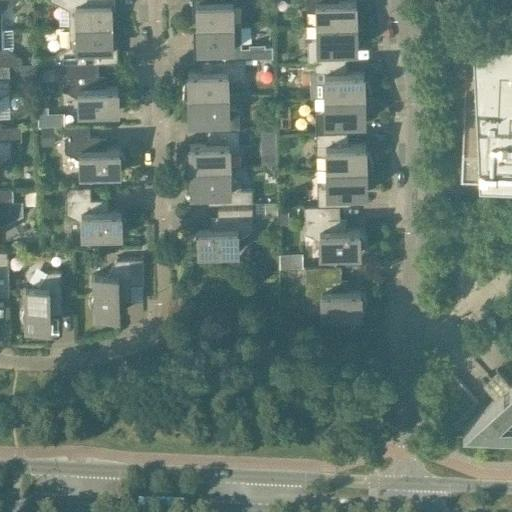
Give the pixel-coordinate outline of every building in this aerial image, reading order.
[(0,0),(0,27),(2,27),(1,9),(15,0),(0,0)] [(53,0),(68,8),(69,26),(112,25),(112,20),(117,20),(116,0),(53,0)] [(192,0),(193,18),(197,18),(198,24),(231,23),(231,4),(238,4),(244,0),(192,0)] [(317,10),(317,24),(363,23),(363,21),(363,18),(362,16),(361,14),(360,11),(359,9),(358,7),(357,5),(356,0),(306,0),(307,8),(317,10)] [(231,23),(198,24),(198,29),(193,29),(194,59),(212,59),(238,58),(260,57),(259,51),(239,41),(238,22),(231,23)] [(358,47),(357,41),(359,39),(360,36),(361,34),(362,31),(363,29),(363,26),(363,23),(317,24),(318,36),(307,38),(308,61),(314,61),(314,60),(334,60),(334,59),(334,48),(358,47)] [(112,25),(69,26),(69,45),(51,56),(52,62),(63,62),(98,61),(118,61),(117,31),(112,31),(112,25)] [(2,27),(0,27),(0,62),(21,62),(21,55),(2,46),(2,27)] [(511,36),(466,39),(466,44),(461,173),(480,174),(479,178),(511,179),(511,36)] [(188,71),(188,77),(187,79),(185,82),(184,84),(183,87),(183,90),(183,92),(183,95),(228,94),(228,84),(238,81),(238,58),(212,59),(212,70),(188,71)] [(325,83),(325,96),(371,95),(371,92),(370,90),(370,87),(369,84),(368,82),(366,79),(364,77),(364,71),(340,72),(340,59),(334,59),(334,60),(314,60),(314,61),(315,81),(325,83)] [(98,61),(63,62),(63,89),(79,97),(79,111),(119,110),(118,86),(98,86),(98,61)] [(36,65),(21,66),(21,77),(36,77),(36,65)] [(0,96),(10,91),(10,77),(0,76),(0,96)] [(228,94),(183,95),(183,98),(183,101),(184,103),(185,106),(186,108),(187,110),(189,113),(189,119),(213,118),(213,130),(239,130),(239,108),(229,107),(228,94)] [(365,119),(365,113),(367,111),(368,108),(369,106),(370,103),(371,100),(371,98),(371,95),(325,96),(325,108),(315,111),(316,132),(342,132),(341,120),(365,119)] [(37,116),(38,125),(55,124),(54,115),(37,116)] [(89,124),(64,125),(65,151),(80,159),(80,172),(120,172),(120,148),(100,148),(99,136),(89,137),(89,124)] [(0,158),(11,152),(11,125),(0,125),(0,158)] [(239,130),(213,130),(214,142),(190,143),(190,149),(188,151),(187,154),(186,156),(185,159),(185,162),(184,164),(184,167),(230,166),(230,153),(240,151),(239,130)] [(51,132),(38,132),(38,144),(51,144),(51,132)] [(327,156),(327,168),(372,167),(372,164),(372,161),(371,158),(370,156),(369,153),(368,151),(366,149),(366,143),(342,144),(342,132),(316,132),(316,153),(327,156)] [(230,166),(184,167),(185,170),(185,173),(186,175),(187,178),(188,180),(189,182),(191,185),(191,191),(215,190),(215,203),(241,202),(241,181),(230,178),(230,166)] [(371,178),(372,175),(372,171),(372,167),(327,168),(327,180),(317,183),(317,205),(329,205),(344,204),(343,192),(367,191),(367,185),(369,183),(370,180),(371,178)] [(91,186),(65,186),(66,213),(82,221),(82,234),(122,233),(121,209),(101,210),(101,198),(91,198),(91,186)] [(0,221),(13,214),(13,192),(0,191),(0,221)] [(277,201),(265,201),(265,213),(277,213),(277,201)] [(329,217),(329,205),(317,205),(304,205),(305,232),(320,240),(320,254),(360,253),(360,229),(340,229),(339,217),(329,217)] [(218,227),(198,228),(198,252),(238,251),(238,238),(253,228),(253,207),(217,207),(218,227)] [(280,208),(280,222),(289,222),(289,208),(280,208)] [(108,273),(94,274),(95,314),(119,313),(119,293),(131,293),(131,283),(143,283),(143,257),(116,258),(108,273)] [(0,286),(8,286),(8,261),(0,260),(0,286)] [(341,278),(331,278),(331,265),(305,266),(306,293),(321,301),(322,314),(362,313),(361,289),(341,290),(341,278)] [(39,286),(25,286),(26,326),(50,325),(50,305),(62,305),(61,270),(47,270),(39,286)] [(452,371),(450,425),(478,399),(452,371)] [(511,397),(499,409),(494,397),(463,426),(511,428),(511,397)]
